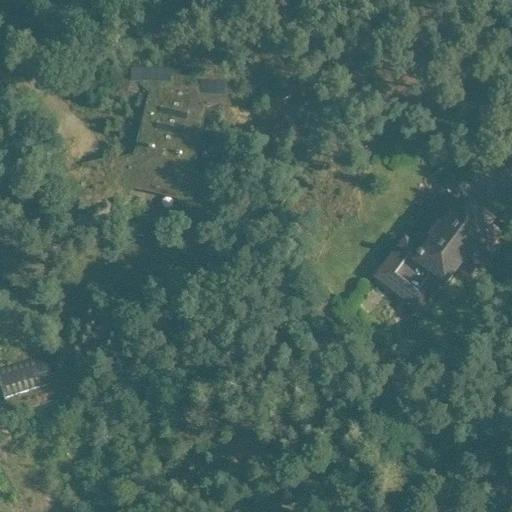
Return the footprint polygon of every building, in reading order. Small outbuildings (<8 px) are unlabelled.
[(135,156),(119,160),(55,173),(63,208),(132,189),(199,205),(205,180),(192,170),(207,107),(219,104),(223,89),(190,81),(190,78),(177,76),(177,78),(143,70),(140,85),(150,93),(135,156)] [(500,236),(448,196),(411,245),(406,241),(378,278),(418,308),(439,280),(445,285),(458,268),(469,276),(500,236)] [(75,216),(60,220),(63,232),(78,228),(75,216)] [(64,380),(55,351),(0,367),(0,381),(5,398),(64,380)] [(511,490),(502,492),(504,511),(505,511),(511,511),(511,490)]
